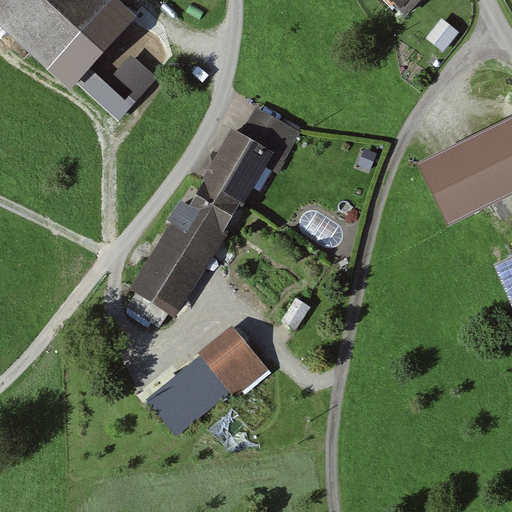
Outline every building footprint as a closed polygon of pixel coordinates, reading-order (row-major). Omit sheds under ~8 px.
[(0,0),(0,38),(39,76),(107,6),(101,0),(0,0)] [(420,0),(388,0),(405,16),(420,0)] [(447,53),(461,34),(445,22),(431,41),(447,53)] [(188,192),(130,290),(176,317),(264,168),(279,177),(302,138),(254,110),(238,138),(225,130),(204,166),(188,192)] [(511,121),(448,149),(472,206),(511,188),(511,121)] [(511,256),(479,270),(511,347),(511,256)] [(229,329),(146,396),(180,439),(264,371),(229,329)]
